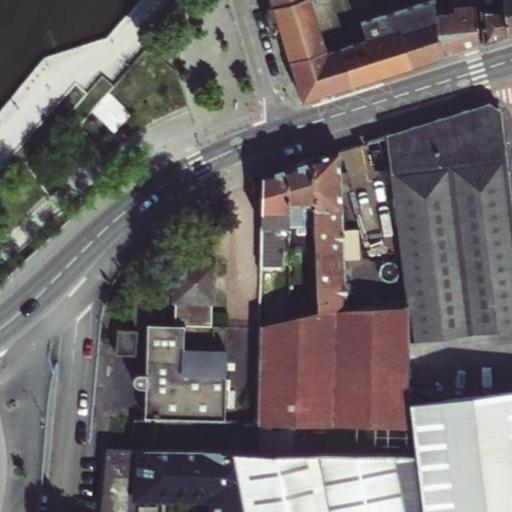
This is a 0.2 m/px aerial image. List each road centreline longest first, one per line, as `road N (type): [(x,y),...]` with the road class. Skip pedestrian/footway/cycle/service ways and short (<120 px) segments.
road 1 (tertiary): [(282,132),(157,188),(0,326)]
road 2 (tertiary): [(511,60),(282,132)]
road 3 (residential): [(282,132),(247,0)]
